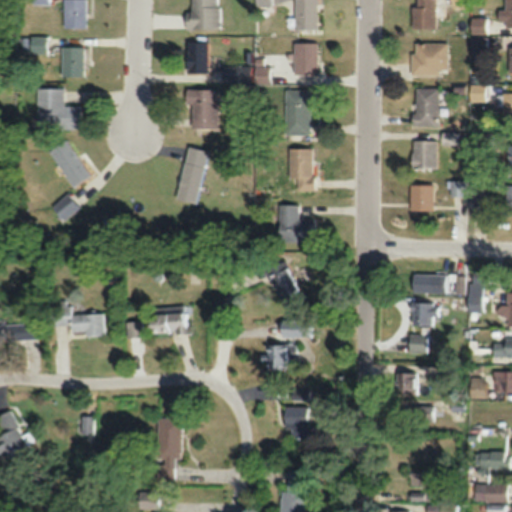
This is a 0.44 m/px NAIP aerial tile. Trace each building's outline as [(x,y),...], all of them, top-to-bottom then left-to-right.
[(63,0),(63,27),(86,27),(85,0),(63,0)] [(190,0),(191,12),(186,12),(186,28),(221,28),(220,0),(190,0)] [(317,0),(294,0),(295,28),(317,28),(317,0)] [(436,0),(411,0),(412,29),(437,29),(437,7),(436,7),(436,0)] [(511,26),(511,0),(502,0),(502,26),(511,26)] [(487,19),(473,18),(472,32),(487,32),(487,19)] [(46,52),(46,36),(30,36),(30,52),(46,52)] [(186,71),(208,71),(208,41),(186,41),(186,71)] [(293,73),(317,73),(317,42),(293,42),(293,73)] [(448,43),(412,43),(412,73),(448,73),(448,43)] [(61,76),(84,76),(84,46),(61,46),(61,76)] [(251,66),(224,66),(224,82),(251,82),(251,66)] [(440,125),(440,87),(416,87),(416,125),(440,125)] [(37,128),(80,128),(80,105),(64,105),(64,88),(37,88),(37,128)] [(218,127),(218,89),(191,89),(191,127),(218,127)] [(284,133),(310,133),(310,104),(317,104),(317,89),(284,89),(284,133)] [(511,91),(503,92),(503,120),(511,120),(511,91)] [(49,150),(75,187),(92,174),(67,137),(49,150)] [(438,139),(412,139),(412,168),(438,168),(438,139)] [(209,150),(187,145),(175,199),(197,204),(209,150)] [(289,177),(297,177),(297,190),(312,190),(312,148),(289,148),(289,177)] [(452,180),(452,195),(466,195),(466,180),(452,180)] [(433,210),(433,183),(410,183),(410,210),(433,210)] [(472,185),(472,199),(487,199),(487,185),(472,185)] [(81,204),(68,192),(52,208),(64,221),(81,204)] [(299,203),(279,203),(279,241),(315,241),(315,218),(299,218),(299,203)] [(282,307),(303,298),(287,259),(265,268),(282,307)] [(447,273),(424,273),(424,291),(447,291),(447,273)] [(482,283),(468,283),(468,310),(482,310),(482,283)] [(413,323),(433,323),(433,316),(441,316),(441,301),(413,301),(413,323)] [(51,325),(71,324),(72,335),(105,333),(103,312),(71,314),(70,304),(49,305),(51,325)] [(188,331),(187,306),(149,307),(150,332),(188,331)] [(0,340),(38,340),(38,321),(0,321),(0,340)] [(132,373),(145,373),(143,321),(131,321),(132,373)] [(408,351),(429,351),(429,333),(408,333),(408,351)] [(511,355),(511,338),(493,339),(493,355),(511,355)] [(265,367),(286,367),(286,351),(295,351),(295,344),(265,344),(265,367)] [(511,370),(494,371),(494,391),(511,390),(511,370)] [(397,371),(397,392),(418,392),(418,371),(397,371)] [(485,397),(485,376),(470,376),(470,397),(485,397)] [(434,423),(434,405),(404,405),(404,423),(434,423)] [(310,406),(284,406),(284,429),(290,429),(290,438),(310,438),(310,406)] [(485,433),(485,427),(511,426),(511,411),(485,411),(485,416),(471,416),(471,433),(485,433)] [(1,456),(25,456),(25,444),(24,444),(24,415),(1,415),(1,456)] [(95,433),(95,416),(82,416),(82,433),(95,433)] [(155,479),(175,479),(175,457),(182,457),(182,417),(155,417),(155,479)] [(511,469),(511,451),(480,451),(480,469),(511,469)] [(429,468),(409,468),(409,484),(429,484),(429,468)] [(281,492),(280,511),(305,511),(306,469),(288,469),(288,492),(281,492)] [(474,483),(474,501),(507,501),(507,483),(474,483)] [(431,492),(411,492),(411,500),(431,500),(431,492)] [(511,511),(511,503),(508,504),(487,504),(486,511),(511,511)]
